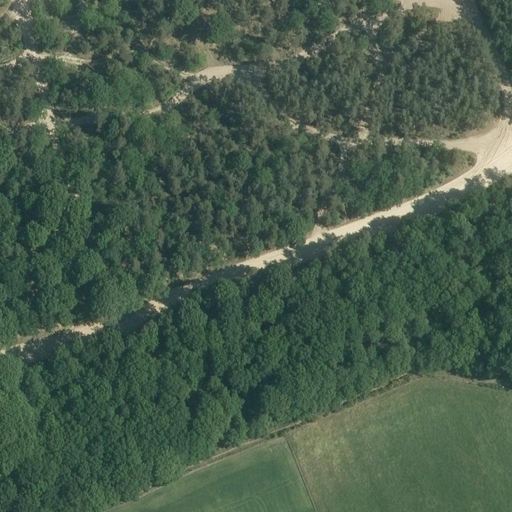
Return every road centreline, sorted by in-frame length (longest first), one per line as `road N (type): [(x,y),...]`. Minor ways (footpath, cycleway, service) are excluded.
road 1 (track): [(0,359),(122,323),(412,212),(511,155)]
road 2 (track): [(0,132),(153,113),(201,78),(298,59),(424,0)]
road 3 (track): [(122,323),(52,139),(22,24),(24,0)]
road 4 (track): [(245,70),(282,115),(317,134),(506,145)]
road 5 (track): [(198,80),(138,53),(83,63),(34,58),(0,69)]
road 6 (track): [(511,150),(507,84),(482,30),(456,0)]
road 7 (track): [(366,0),(378,56),(420,38),(450,0)]
